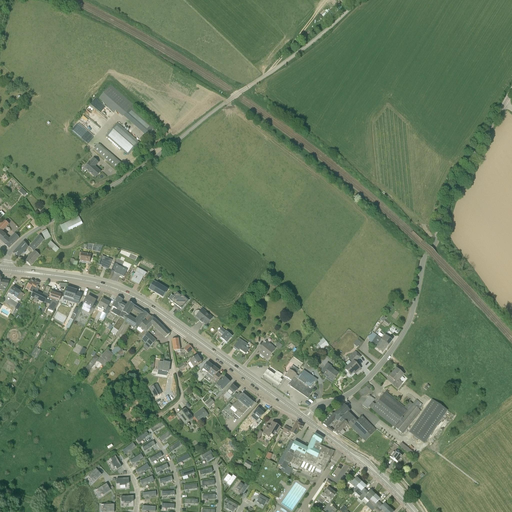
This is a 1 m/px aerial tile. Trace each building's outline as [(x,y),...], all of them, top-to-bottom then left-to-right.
[(111,85),(99,99),(114,111),(116,110),(123,116),(124,116),(130,108),(133,105),(111,85)] [(153,128),(130,108),(124,116),(147,136),(153,128)] [(142,146),(121,127),(118,124),(107,136),(128,155),(134,149),(137,152),(142,146)] [(120,164),(116,161),(98,145),(94,149),(116,169),(120,164)] [(95,178),(100,172),(94,167),(98,163),(93,159),(85,168),(95,178)] [(63,234),(83,226),(80,218),(60,226),(63,234)] [(10,239),(1,232),(9,224),(5,220),(0,225),(0,240),(0,241),(1,242),(4,245),(10,239)] [(42,232),(46,239),(51,236),(47,229),(42,232)] [(9,248),(19,238),(15,234),(10,239),(4,245),(9,248)] [(39,236),(29,247),(28,248),(33,252),(43,239),(39,236)] [(28,246),(24,242),(13,254),(18,258),(28,246)] [(56,252),(59,249),(51,242),(48,245),(56,252)] [(26,263),(30,266),(39,255),(35,252),(34,252),(26,263)] [(86,262),(89,263),(91,254),(81,253),(80,260),(86,261),(86,262)] [(102,267),(108,269),(111,260),(102,257),(99,263),(103,264),(102,267)] [(117,265),(116,268),(114,272),(123,277),(126,270),(125,269),(117,265)] [(136,273),(132,281),(138,284),(142,276),(144,277),(146,273),(137,268),(135,272),(136,273)] [(36,289),(39,284),(35,281),(34,282),(31,280),(25,289),(28,291),(32,286),(36,289)] [(1,281),(0,286),(0,289),(1,291),(5,292),(8,288),(9,286),(9,282),(1,281)] [(156,283),(152,291),(159,295),(160,296),(161,296),(163,297),(162,297),(163,297),(165,293),(167,290),(156,283)] [(21,292),(13,287),(8,295),(16,299),(17,299),(20,301),(24,295),(21,292)] [(73,290),(67,288),(64,297),(70,299),(73,290)] [(42,294),(34,290),(31,296),(34,298),(32,302),(43,307),(45,303),(49,295),(43,292),(42,294)] [(80,302),(82,295),(76,293),(77,291),(73,290),(70,299),(80,302)] [(55,308),(59,300),(60,301),(61,296),(51,292),(49,298),(52,298),(49,306),(55,308)] [(177,294),(174,298),(171,301),(171,302),(170,303),(173,307),(174,307),(173,307),(174,306),(180,310),(181,309),(181,308),(188,301),(182,296),(181,297),(177,294)] [(96,301),(88,297),(83,306),(90,310),(88,313),(91,315),(96,307),(93,305),(96,301)] [(119,317),(126,306),(121,303),(122,300),(118,297),(113,306),(114,307),(111,312),(119,317)] [(107,307),(110,303),(102,299),(98,306),(105,310),(104,313),(103,312),(99,318),(104,321),(111,309),(107,307)] [(136,330),(136,329),(138,327),(140,325),(147,314),(140,309),(134,305),(128,303),(126,306),(119,317),(118,319),(113,327),(112,328),(119,333),(125,323),(136,330)] [(195,313),(195,314),(195,315),(196,316),(196,317),(206,325),(212,318),(206,313),(207,313),(202,309),(200,312),(199,311),(198,311),(197,311),(196,312),(195,312),(195,313)] [(140,325),(138,327),(140,329),(140,328),(141,329),(141,330),(143,332),(143,331),(144,332),(145,334),(146,333),(153,325),(151,323),(154,319),(152,317),(152,318),(149,315),(140,325)] [(380,320),(387,326),(389,323),(384,320),(385,318),(383,316),(380,320)] [(153,325),(165,338),(169,334),(158,322),(154,319),(151,323),(153,325)] [(221,338),(226,343),(232,337),(221,328),(218,331),(223,335),(221,338)] [(391,335),(387,332),(381,339),(388,345),(392,340),(389,338),(391,335)] [(141,340),(144,342),(150,336),(148,333),(141,340)] [(370,344),(373,345),(382,353),(388,345),(381,339),(374,334),(367,337),(370,344)] [(156,341),(150,336),(144,342),(150,348),(156,341)] [(329,347),(323,338),(320,341),(320,342),(317,344),(323,351),(329,347)] [(239,339),(233,348),(236,350),(238,347),(240,349),(246,354),(249,349),(245,347),(247,345),(239,339)] [(263,351),(260,355),(263,358),(264,356),(267,358),(275,348),(272,346),(270,349),(264,344),(261,349),(263,351)] [(188,354),(189,353),(193,349),(189,345),(184,349),(188,354)] [(97,361),(105,368),(115,356),(116,354),(121,349),(117,346),(111,353),(107,350),(97,361)] [(121,358),(125,354),(123,353),(124,352),(121,350),(117,355),(113,359),(116,362),(120,357),(121,358)] [(357,372),(360,369),(355,362),(357,360),(353,354),(349,358),(353,362),(345,369),(351,375),(356,370),(357,372)] [(99,358),(95,355),(85,370),(89,372),(99,358)] [(201,362),(197,355),(188,361),(193,368),(201,362)] [(280,372),(283,374),(285,371),(273,362),(270,367),(276,371),(277,370),(280,372)] [(167,375),(167,372),(168,372),(169,364),(163,363),(159,363),(158,370),(159,370),(158,374),(167,375)] [(203,370),(208,373),(208,374),(214,367),(208,363),(203,370)] [(294,364),(288,373),(286,372),(283,376),(288,379),(287,380),(288,380),(290,381),(291,381),(300,369),(299,369),(300,368),(294,364)] [(214,367),(208,374),(208,373),(204,378),(209,383),(211,381),(215,383),(221,376),(217,373),(219,371),(214,367)] [(331,383),(338,373),(330,367),(323,375),(327,378),(326,379),(331,383)] [(300,369),(291,381),(290,381),(290,382),(289,385),(308,398),(314,391),(311,389),(317,380),(300,369)] [(404,375),(396,369),(389,376),(395,382),(394,383),(399,388),(403,383),(400,380),(404,375)] [(266,374),(264,377),(278,387),(280,385),(282,381),(280,380),(283,376),(278,372),(275,376),(268,371),(266,374)] [(221,391),(229,383),(224,378),(221,381),(220,380),(216,384),(219,387),(213,393),(217,396),(221,392),(221,391)] [(157,384),(149,388),(154,398),(162,394),(157,384)] [(237,395),(235,393),(237,390),(233,386),(226,393),(233,399),(235,397),(237,395)] [(354,397),(357,401),(364,394),(367,391),(363,388),(361,389),(354,397)] [(231,417),(234,414),(248,399),(242,394),(241,394),(239,392),(237,395),(235,397),(238,400),(232,406),(229,403),(223,410),(231,417)] [(374,405),(372,403),(369,407),(371,409),(390,425),(404,407),(385,392),(374,405)] [(372,403),(374,400),(370,396),(362,406),(367,410),(369,407),(372,403)] [(209,408),(211,407),(214,403),(210,399),(205,404),(209,408)] [(254,404),(248,399),(234,414),(239,418),(250,406),(251,407),(254,404)] [(409,401),(404,407),(390,425),(393,427),(394,427),(402,434),(421,411),(419,409),(422,405),(416,400),(412,404),(409,401)] [(431,400),(409,435),(426,445),(448,410),(431,400)] [(354,418),(352,420),(346,414),(350,410),(344,404),(333,414),(332,413),(324,422),(323,424),(327,428),(336,418),(341,423),(333,432),(337,435),(338,434),(342,435),(345,432),(343,429),(347,425),(365,442),(377,431),(362,417),(358,422),(354,418)] [(178,415),(185,425),(193,419),(185,409),(178,415)] [(200,420),(200,421),(206,416),(205,416),(207,414),(203,409),(193,416),(198,422),(200,420)] [(257,421),(259,419),(265,413),(261,410),(260,411),(258,409),(253,414),(255,415),(253,417),(257,421)] [(158,429),(163,426),(161,422),(151,429),(153,433),(158,429)] [(301,430),(303,426),(296,422),(292,430),(285,427),(282,432),(289,436),(290,433),(295,436),(298,429),(301,430)] [(280,428),(272,423),(270,426),(268,425),(264,432),(269,436),(271,433),(275,436),(280,428)] [(166,439),(171,435),(168,431),(159,439),(161,442),(166,438),(166,439)] [(254,438),(257,440),(262,433),(259,431),(254,438)] [(146,432),(137,439),(139,443),(144,439),(149,436),(146,432)] [(315,434),(314,434),(312,438),(307,448),(302,460),(302,461),(322,471),(323,471),(328,461),(327,460),(328,458),(329,457),(330,457),(329,456),(317,450),(319,446),(323,439),(315,434)] [(153,441),(143,447),(145,451),(150,448),(155,445),(153,441)] [(169,448),(171,452),(176,448),(177,449),(181,445),(179,442),(169,448)] [(292,456),(299,444),(294,442),(289,452),(288,452),(284,460),(284,461),(280,469),(284,472),(286,469),(287,466),(289,463),(293,456),(292,456)] [(136,447),(133,443),(123,450),(125,455),(131,450),(136,447)] [(401,443),(399,446),(410,455),(413,452),(401,443)] [(302,460),(307,448),(299,444),(292,456),(293,456),(296,458),(297,457),(302,460)] [(325,448),(319,446),(317,450),(329,456),(333,448),(328,444),(325,448)] [(212,454),(210,451),(201,456),(203,459),(205,458),(207,462),(213,458),(211,455),(212,454)] [(393,452),(392,453),(389,457),(397,463),(401,456),(395,451),(394,453),(393,452)] [(160,452),(150,459),(152,462),(157,459),(162,456),(160,452)] [(143,458),(141,454),(130,461),(133,465),(138,461),(143,458)] [(184,461),(190,458),(188,454),(177,460),(179,463),(184,461)] [(121,467),(115,456),(111,459),(112,462),(111,463),(114,468),(115,467),(117,470),(121,467)] [(253,464),(246,461),(243,466),(250,470),(253,464)] [(150,468),(147,464),(136,471),(139,475),(145,471),(150,468)] [(168,468),(167,464),(156,469),(157,473),(163,470),(168,468)] [(338,466),(332,474),(336,477),(342,469),(338,466)] [(96,467),(84,478),(91,485),(103,474),(96,467)] [(224,480),(227,483),(227,484),(230,486),(236,477),(233,475),(231,477),(228,475),(224,480)] [(152,476),(140,481),(142,486),(149,483),(154,481),(152,476)] [(352,478),(349,481),(353,485),(356,487),(360,482),(356,478),(354,480),(352,478)] [(107,482),(93,490),(98,499),(113,490),(107,482)] [(353,491),(359,497),(365,491),(363,489),(366,487),(360,482),(356,487),(353,491)] [(236,489),(239,491),(238,492),(242,494),(248,486),(245,484),(244,485),(240,483),(236,489)] [(328,503),(336,494),(330,489),(329,490),(327,489),(324,493),(323,492),(318,499),(319,500),(319,502),(323,504),(324,504),(327,500),(329,502),(328,503)] [(367,498),(370,500),(374,495),(370,491),(368,493),(365,491),(359,497),(358,499),(361,502),(365,497),(367,499),(367,498)] [(269,500),(260,494),(258,498),(259,498),(257,502),(263,506),(265,502),(267,503),(269,500)] [(374,495),(370,500),(368,503),(375,509),(376,508),(380,504),(377,502),(379,499),(374,495)] [(226,509),(231,511),(232,511),(235,509),(236,509),(238,506),(229,501),(227,504),(228,505),(226,509)]
